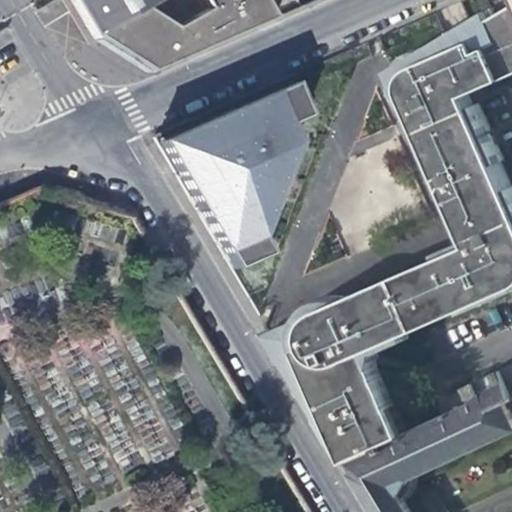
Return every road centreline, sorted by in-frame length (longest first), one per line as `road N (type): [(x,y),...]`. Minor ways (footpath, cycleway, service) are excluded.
road 1 (residential): [(334,511),(94,118)]
road 2 (residential): [(94,118),(370,0)]
